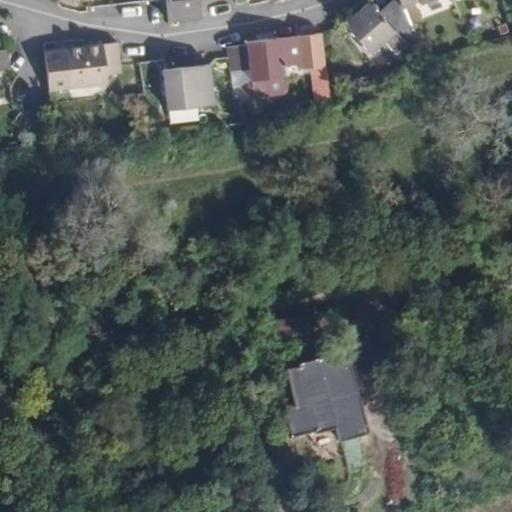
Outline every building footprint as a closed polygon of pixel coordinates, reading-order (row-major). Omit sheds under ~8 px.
[(166,0),(169,22),(201,18),(200,7),(218,0),(217,0),(166,0)] [(397,35),(408,25),(401,6),(398,0),(395,0),(379,14),(369,4),(344,25),(371,53),(394,33),(397,35)] [(300,67),(325,66),(322,34),(246,42),(247,45),(253,96),(286,92),(282,66),(299,63),(300,67)] [(45,52),(49,89),(109,83),(108,74),(121,73),(120,65),(118,43),(45,52)] [(0,69),(7,69),(8,69),(6,50),(0,51),(0,69)] [(209,66),(163,71),(168,110),(213,105),(209,66)] [(368,341),(349,345),(359,383),(377,378),(368,341)] [(370,435),(346,353),(298,367),(299,371),(286,372),(295,409),(283,412),(290,441),(317,434),(317,436),(332,432),(336,445),(370,435)] [(415,485),(407,463),(398,466),(405,488),(415,485)]
